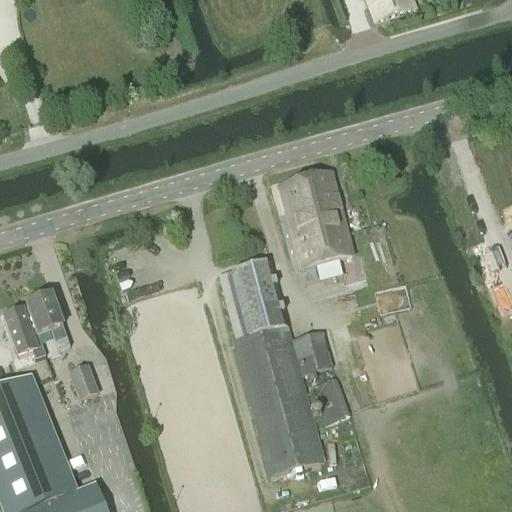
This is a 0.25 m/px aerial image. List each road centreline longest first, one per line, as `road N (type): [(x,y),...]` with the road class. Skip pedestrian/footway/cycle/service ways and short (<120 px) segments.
road 1 (tertiary): [(0,241),(511,93)]
road 2 (unclassified): [(0,161),(511,17)]
